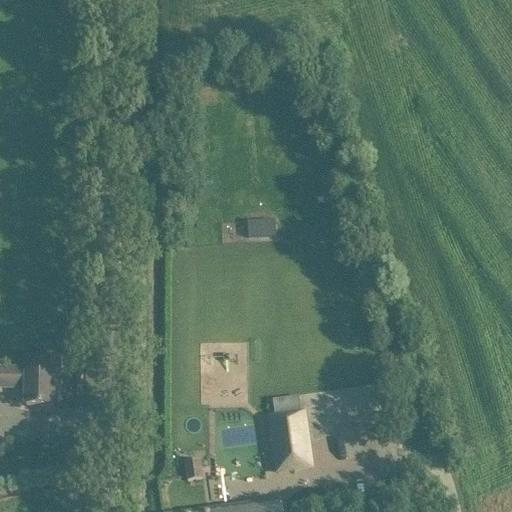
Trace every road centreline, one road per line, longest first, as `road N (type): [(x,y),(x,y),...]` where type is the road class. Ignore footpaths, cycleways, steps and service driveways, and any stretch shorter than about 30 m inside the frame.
road 1 (tertiary): [(108,511),(104,0)]
road 2 (unknown): [(461,511),(450,475),(430,466),(272,480)]
